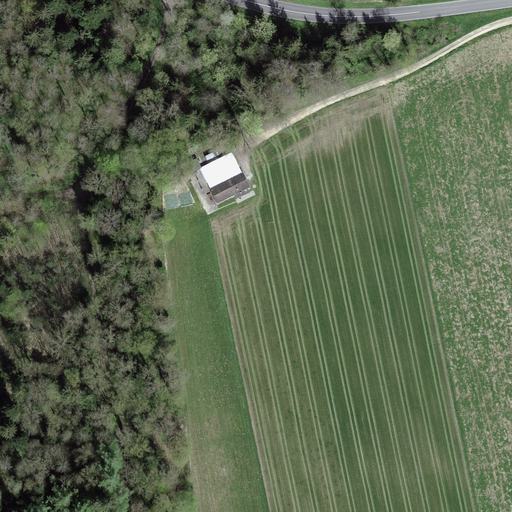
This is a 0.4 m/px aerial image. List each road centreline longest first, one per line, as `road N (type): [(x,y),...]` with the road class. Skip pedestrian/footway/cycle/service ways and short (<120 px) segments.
road 1 (track): [(79,195),(135,511)]
road 2 (track): [(242,146),(511,20)]
road 3 (tertiary): [(511,0),(337,17),(240,0)]
road 4 (track): [(167,0),(159,40),(79,195)]
